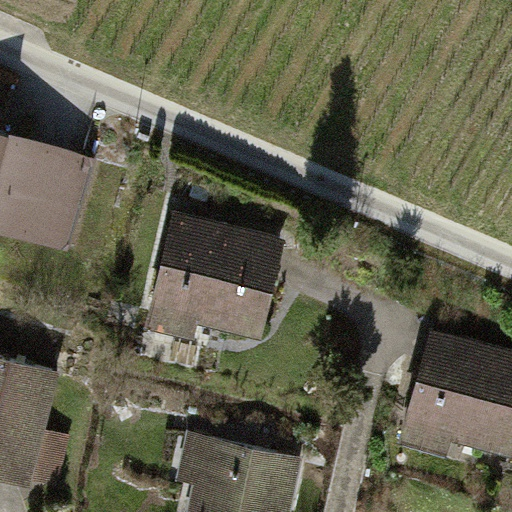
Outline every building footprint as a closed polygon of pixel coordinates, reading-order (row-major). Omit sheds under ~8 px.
[(0,224),(71,245),(98,153),(0,124),(0,224)] [(201,320),(265,335),(290,233),(175,206),(148,324),(197,336),(201,320)] [(457,436),(511,451),(511,344),(434,323),(401,439),(453,453),(457,436)] [(0,473),(33,482),(63,368),(0,351),(0,473)] [(187,511),(291,511),(305,453),(190,427),(178,478),(194,482),(187,511)]
